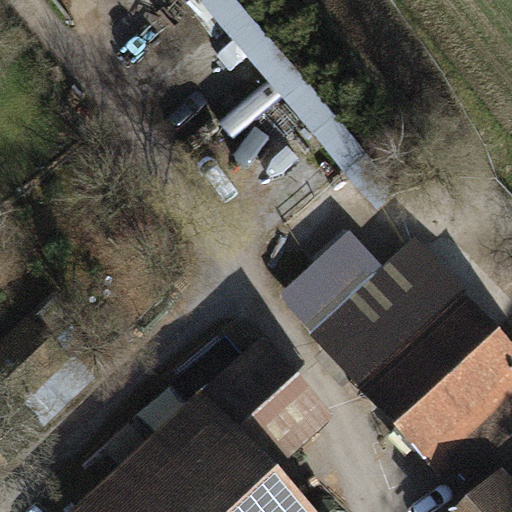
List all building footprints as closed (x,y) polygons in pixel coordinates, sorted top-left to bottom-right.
[(394,194),(232,0),(202,0),(376,209),(394,194)] [(374,394),(463,313),(414,260),(325,341),(374,394)] [(78,333),(52,307),(0,355),(0,373),(29,403),(24,408),(43,427),(75,397),(57,378),(82,356),(78,333)] [(511,366),(463,313),(374,394),(431,456),(443,445),(511,382),(511,366)] [(263,341),(75,511),(312,511),(278,474),(336,421),(263,341)] [(511,382),(443,445),(478,483),(498,464),(510,476),(511,473),(511,382)] [(18,451),(40,430),(26,416),(4,437),(18,451)] [(511,511),(511,497),(503,488),(476,511),(511,511)]
